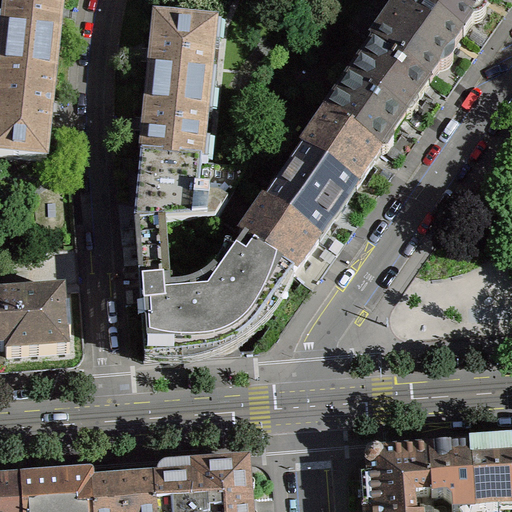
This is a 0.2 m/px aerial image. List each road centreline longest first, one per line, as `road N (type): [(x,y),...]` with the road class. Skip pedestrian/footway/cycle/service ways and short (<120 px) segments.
road 1 (residential): [(118,421),(95,64),(110,0)]
road 2 (residential): [(301,408),(307,360),(324,331),(511,72)]
road 3 (secondary): [(301,408),(511,392)]
road 4 (secondary): [(118,421),(301,408)]
